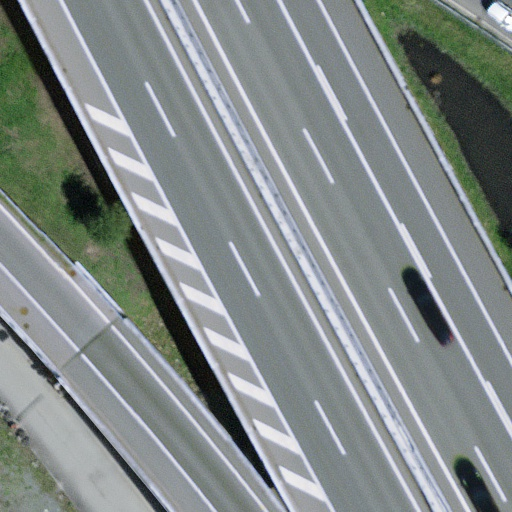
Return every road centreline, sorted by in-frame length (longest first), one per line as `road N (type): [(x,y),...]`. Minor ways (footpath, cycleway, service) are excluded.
road 1 (motorway): [(105,0),(377,511)]
road 2 (motorway): [(511,510),(239,0)]
road 3 (motorway): [(0,239),(236,511)]
